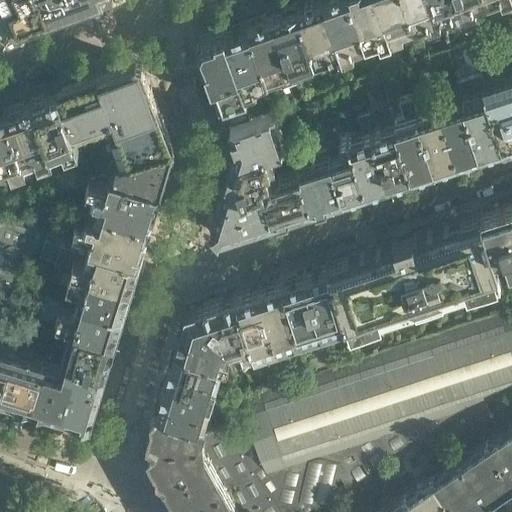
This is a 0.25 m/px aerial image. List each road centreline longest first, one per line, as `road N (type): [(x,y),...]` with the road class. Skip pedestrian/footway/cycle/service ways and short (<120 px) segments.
road 1 (residential): [(170,263),(195,271),(511,170)]
road 2 (residential): [(156,13),(199,123),(202,151),(170,263)]
road 3 (residential): [(170,263),(108,465)]
road 4 (residential): [(0,70),(156,13)]
